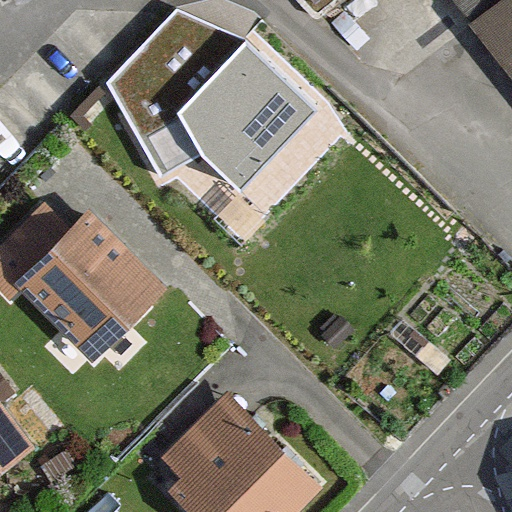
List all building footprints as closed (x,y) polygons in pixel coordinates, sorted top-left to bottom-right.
[(459,0),(469,12),(484,0),(459,0)] [(511,0),(484,0),(469,12),(511,68),(511,0)] [(318,108),(246,40),(177,9),(105,82),(159,177),(201,156),(240,191),(318,108)] [(21,285),(88,361),(166,293),(83,199),(62,218),(33,185),(0,213),(0,293),(5,299),(21,285)] [(214,382),(136,468),(184,511),(282,511),(316,475),(214,382)] [(0,400),(0,459),(28,438),(0,400)]
